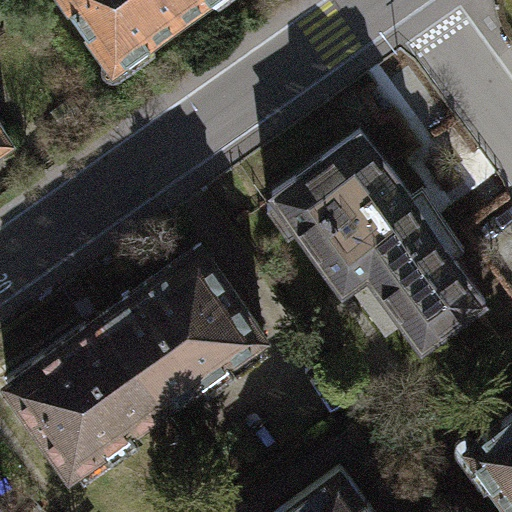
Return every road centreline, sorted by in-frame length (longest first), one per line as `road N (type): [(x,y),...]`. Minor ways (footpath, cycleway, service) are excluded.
road 1 (secondary): [(381,0),(0,267)]
road 2 (residential): [(412,0),(511,131)]
